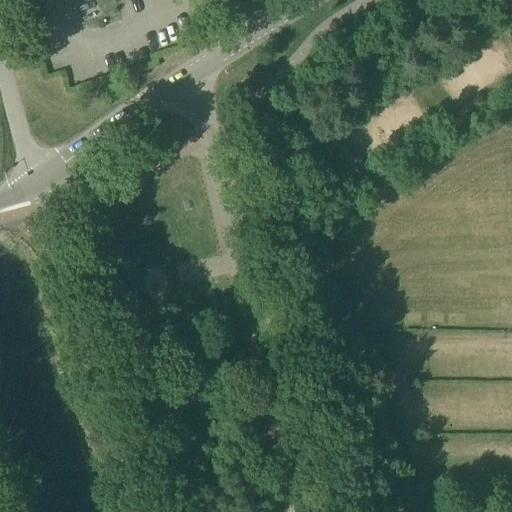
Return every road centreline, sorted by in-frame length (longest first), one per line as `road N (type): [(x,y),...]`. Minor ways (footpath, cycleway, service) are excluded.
road 1 (tertiary): [(298,511),(283,421),(209,132),(185,78)]
road 2 (tertiary): [(36,182),(185,78)]
road 3 (tertiary): [(185,78),(307,0)]
road 4 (unclassified): [(36,182),(0,58)]
